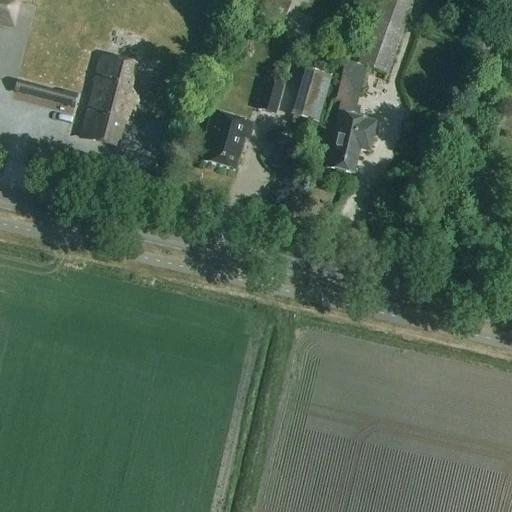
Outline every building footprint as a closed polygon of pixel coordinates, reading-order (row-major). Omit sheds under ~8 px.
[(17,0),(0,0),(0,27),(14,31),(22,1),(17,0)] [(276,0),(247,0),(243,9),(282,26),(290,6),(276,0)] [(344,67),(336,102),(357,107),(366,69),(387,77),(414,0),(381,0),(371,30),(358,66),(346,62),(344,67)] [(95,84),(87,117),(95,119),(90,138),(89,141),(115,148),(121,126),(130,128),(145,70),(101,58),(94,84),(95,84)] [(256,112),(276,118),(284,90),(264,84),(256,112)] [(76,101),(17,85),(15,95),(74,110),(76,101)] [(340,115),(326,170),(354,177),(360,152),(369,154),(376,124),(358,120),(340,115)] [(220,119),(212,116),(205,141),(209,143),(204,163),(235,172),(244,141),(249,142),(253,127),(244,125),(244,123),(221,117),(220,119)] [(273,159),(271,169),(282,172),(289,149),(279,146),(276,160),(273,159)]
